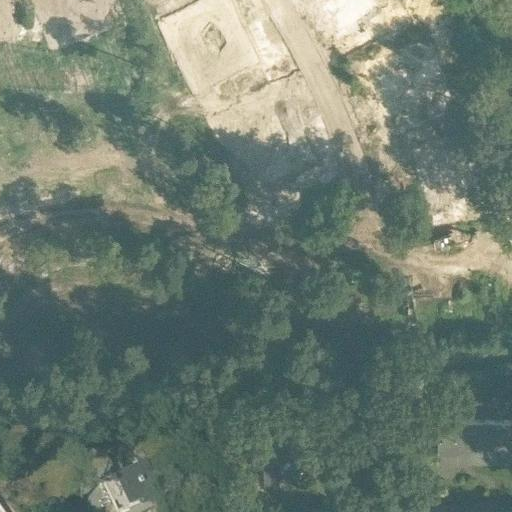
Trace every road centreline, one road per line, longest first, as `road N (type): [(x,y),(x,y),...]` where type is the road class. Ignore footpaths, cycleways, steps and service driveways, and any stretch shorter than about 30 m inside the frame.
road 1 (track): [(0,413),(511,357)]
road 2 (residential): [(379,244),(76,204),(24,215),(0,230)]
road 3 (residential): [(379,244),(318,76),(275,0)]
road 4 (residential): [(511,256),(379,244)]
